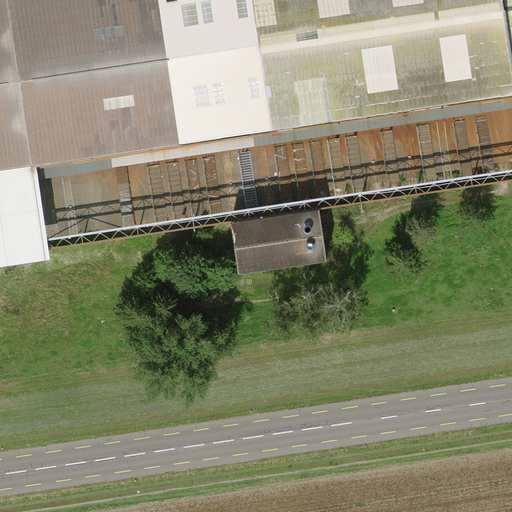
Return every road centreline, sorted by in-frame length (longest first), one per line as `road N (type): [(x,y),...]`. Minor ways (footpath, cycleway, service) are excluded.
road 1 (primary): [(0,476),(511,399)]
road 2 (track): [(11,511),(511,437)]
